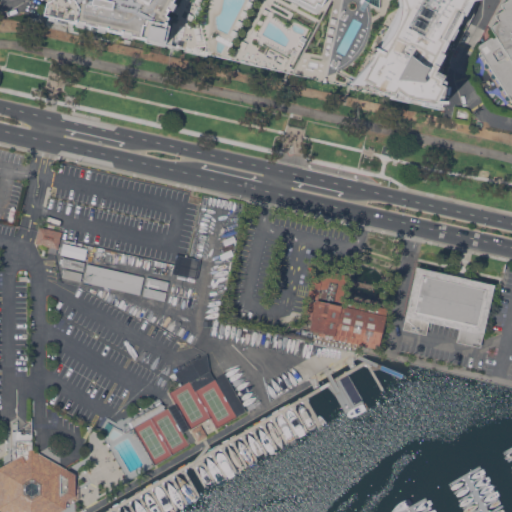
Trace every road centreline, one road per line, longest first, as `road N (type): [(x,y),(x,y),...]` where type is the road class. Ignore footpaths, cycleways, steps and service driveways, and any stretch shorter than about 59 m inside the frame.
road 1 (tertiary): [(268,191),(511,246)]
road 2 (tertiary): [(511,222),(348,185)]
road 3 (tertiary): [(44,140),(193,174)]
road 4 (tertiary): [(274,168),(127,135)]
